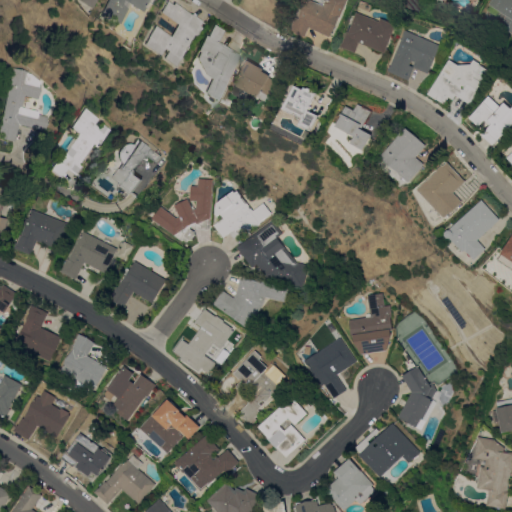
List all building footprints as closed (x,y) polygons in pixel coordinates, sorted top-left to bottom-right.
[(90,0),(86,8),(72,0),(90,0)] [(102,0),(146,0),(140,11),(126,3),(114,23),(95,12),(102,0)] [(313,0),(325,5),(327,0),(349,0),(341,17),(340,17),(331,37),(310,27),(306,36),(298,34),(291,29),(297,17),(299,18),(301,12),(302,13),(308,0),(313,0)] [(511,0),(511,33),(500,25),(506,15),(503,13),(500,18),(488,9),(491,5),(490,4),(492,0),(511,0)] [(164,1),(170,5),(171,3),(189,14),(190,13),(201,21),(198,25),(200,27),(194,36),(191,33),(169,66),(158,58),(163,50),(158,48),(154,55),(137,44),(150,25),(166,36),(174,24),(157,12),(164,1)] [(356,52),(341,46),(343,42),(344,42),(348,31),(350,32),(358,11),(380,20),(382,17),(397,23),(391,39),(385,52),(360,42),(356,52)] [(222,30),(215,41),(238,54),(212,100),(198,93),(206,78),(200,75),(191,58),(195,52),(193,51),(202,35),(204,36),(212,24),(222,30)] [(429,73),(415,67),(409,79),(389,70),(391,65),(391,66),(405,35),(405,34),(407,29),(441,45),(429,73)] [(454,98),(455,98),(454,99),(450,96),(445,103),(438,98),(437,99),(429,93),(451,59),(459,64),(472,63),(475,59),(481,63),(481,64),(490,70),(478,89),(481,90),(472,104),(457,94),(454,98)] [(265,69),(264,71),(272,75),(271,77),(278,81),(268,101),(258,95),(254,103),(232,91),(249,60),(265,69)] [(25,95),(23,107),(40,111),(40,114),(50,116),(49,123),(47,130),(19,124),(15,141),(0,137),(0,120),(13,68),(22,69),(31,71),(30,73),(33,73),(43,81),(42,83),(43,83),(43,91),(40,99),(25,95)] [(305,89),(306,86),(318,93),(312,105),(312,106),(310,110),(321,115),(313,130),(301,124),(305,117),(294,112),(293,115),(286,111),(287,108),(285,107),(296,85),(305,89)] [(504,133),(494,145),(482,134),(491,124),(485,119),(480,126),(470,117),(490,95),(502,105),(505,101),(511,107),(511,126),(505,134),(504,133)] [(365,150),(353,142),(357,136),(338,125),(344,116),(342,115),(348,105),(355,110),(359,103),(373,111),(363,128),(374,134),(365,150)] [(86,108),(100,118),(99,119),(112,129),(98,147),(94,144),(80,162),(86,167),(78,177),(67,169),(60,177),(49,169),(57,158),(59,160),(79,133),(71,127),(86,108)] [(385,158),(383,156),(407,127),(428,145),(418,156),(426,163),(411,182),(401,173),(397,177),(380,163),(385,158)] [(160,155),(155,162),(145,154),(135,168),(135,169),(135,171),(135,173),(142,179),(131,193),(130,192),(129,194),(121,188),(122,186),(121,185),(122,184),(113,176),(123,164),(121,162),(120,160),(119,157),(118,155),(118,153),(119,151),(120,149),(122,146),(124,144),(127,143),(129,143),(131,143),(134,144),(138,138),(160,155)] [(511,145),(503,153),(511,162),(511,145)] [(446,217),(419,189),(439,171),(438,170),(444,164),(444,165),(449,161),(467,181),(455,192),(464,201),(446,217)] [(177,217),(180,216),(175,204),(189,198),(194,209),(197,207),(197,201),(190,200),(192,185),(198,186),(199,178),(213,179),(211,218),(210,218),(209,229),(197,229),(197,225),(193,225),(191,228),(196,231),(196,235),(193,238),(190,239),(188,242),(184,239),(183,240),(153,218),(162,206),(177,217)] [(263,203),(270,213),(258,222),(259,223),(245,234),(240,227),(236,230),(234,228),(224,236),(215,225),(224,218),(221,213),(218,216),(216,214),(217,203),(233,191),(234,192),(238,190),(241,195),(240,196),(245,203),(247,202),(253,211),(263,203)] [(476,259),(467,250),(465,251),(452,238),(450,237),(448,235),(448,232),(452,228),(484,199),(502,219),(480,240),(488,248),(476,259)] [(68,223),(60,243),(61,243),(59,249),(37,240),(31,254),(14,248),(17,242),(18,243),(21,234),(22,234),(32,209),(68,223)] [(272,219),(282,233),(277,237),(296,261),(308,264),(302,287),(266,277),(257,264),(252,267),(237,247),(272,219)] [(118,248),(108,267),(109,268),(106,273),(85,262),(76,279),(62,271),(68,258),(69,259),(84,231),(118,248)] [(511,278),(493,266),(511,237),(511,278)] [(167,280),(153,302),(134,291),(125,307),(112,299),(127,274),(124,272),(127,267),(131,269),(136,261),(167,280)] [(234,297),(237,293),(241,276),(262,281),(262,280),(287,286),(284,301),(265,297),(263,304),(246,327),(213,303),(223,289),(234,297)] [(0,287),(1,288),(3,284),(18,293),(14,299),(13,298),(4,312),(0,309),(0,287)] [(372,316),(368,295),(383,293),(385,305),(390,304),(392,313),(390,313),(393,328),(391,329),(392,335),(387,350),(363,353),(355,341),(354,335),(353,336),(351,320),(372,316)] [(42,327),(61,336),(50,360),(29,350),(27,355),(17,350),(19,345),(16,344),(28,319),(27,318),(30,311),(29,310),(32,304),(36,306),(45,310),(45,311),(49,313),(42,327)] [(224,320),(223,321),(232,328),(231,330),(233,331),(220,348),(213,343),(205,354),(216,363),(209,372),(202,367),(199,371),(181,358),(182,356),(174,350),(184,337),(184,338),(183,339),(189,344),(202,326),(196,321),(195,323),(194,322),(206,307),(207,308),(206,309),(216,316),(216,315),(224,320)] [(88,355),(107,366),(93,388),(61,369),(75,346),(74,345),(78,338),(77,337),(80,333),(95,342),(88,355)] [(326,383),(323,385),(306,360),(321,350),(322,350),(341,337),(357,361),(341,372),(351,387),(335,398),(326,383)] [(262,356),(259,359),(268,367),(266,369),(282,384),(265,401),(263,399),(260,403),(262,405),(258,409),(261,412),(255,418),(257,419),(252,425),(239,413),(249,402),(248,401),(255,393),(246,384),(240,390),(236,386),(241,380),(234,373),(256,350),(262,356)] [(125,365),(135,373),(134,375),(138,378),(142,373),(157,384),(148,396),(147,395),(128,420),(118,412),(120,409),(114,404),(115,402),(110,398),(109,399),(104,395),(108,389),(107,388),(125,365)] [(403,376),(403,375),(418,366),(420,369),(431,387),(427,396),(431,398),(431,399),(436,402),(421,429),(399,417),(413,391),(403,376)] [(10,408),(11,409),(5,420),(0,417),(0,383),(1,384),(6,374),(23,384),(10,408)] [(57,437),(38,425),(30,440),(13,430),(17,424),(18,425),(23,417),(24,418),(27,412),(26,412),(27,409),(30,402),(32,403),(34,399),(35,400),(38,394),(70,414),(57,437)] [(303,407),(305,404),(309,408),(306,411),(308,413),(295,425),(289,417),(281,425),(285,430),(291,424),(306,439),(287,457),(279,448),(278,449),(267,437),(268,436),(258,426),(292,395),(303,407)] [(201,427),(190,438),(185,434),(168,453),(141,427),(154,413),(155,414),(170,398),(182,410),(181,411),(186,416),(188,414),(201,427)] [(511,430),(503,432),(498,408),(499,407),(498,401),(511,398),(511,430)] [(420,452),(409,462),(402,456),(381,477),(359,454),(361,452),(356,447),(377,428),(381,433),(393,422),(420,452)] [(135,432),(142,437),(138,442),(132,436),(135,432)] [(100,446),(100,447),(113,456),(106,465),(98,476),(92,472),(90,475),(77,466),(80,462),(77,461),(74,465),(64,458),(82,433),(100,446)] [(221,449),(216,453),(219,457),(229,448),(240,462),(227,473),(225,470),(201,490),(185,471),(184,472),(175,462),(208,434),(221,449)] [(505,450),(511,451),(511,471),(508,491),(510,491),(507,508),(488,505),(491,490),(479,488),(480,477),(462,470),(478,440),(479,440),(480,436),(496,439),(496,440),(506,447),(505,450)] [(122,488),(108,503),(95,491),(99,487),(99,488),(106,480),(107,481),(128,458),(129,459),(134,454),(144,463),(139,468),(156,484),(142,499),(143,500),(140,504),(122,488)] [(361,504),(356,499),(344,510),(329,494),(325,490),(339,476),(335,472),(350,458),(374,485),(372,485),(371,486),(375,490),(361,504)] [(228,481),(236,490),(237,487),(246,491),(247,488),(262,495),(254,511),(252,511),(251,511),(219,511),(208,499),(228,481)] [(0,511),(0,485),(13,493),(10,499),(8,499),(0,511)] [(33,509),(37,511),(12,511),(20,501),(20,500),(30,486),(43,494),(33,509)] [(173,511),(145,511),(161,498),(173,511)] [(297,511),(296,505),(297,505),(296,503),(316,498),(317,500),(318,505),(331,502),(335,507),(335,511),(297,511)] [(285,500),(286,511),(265,511),(264,504),(285,500)]
